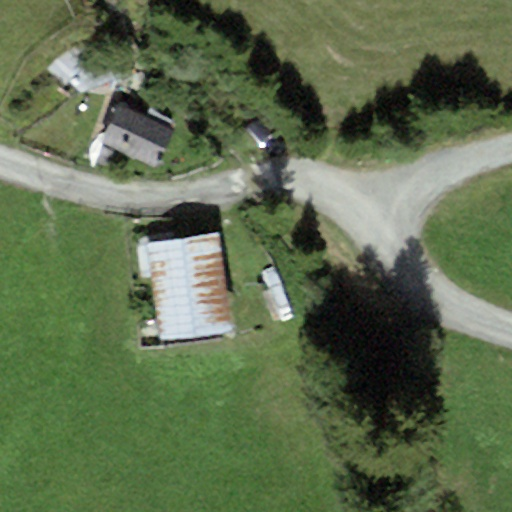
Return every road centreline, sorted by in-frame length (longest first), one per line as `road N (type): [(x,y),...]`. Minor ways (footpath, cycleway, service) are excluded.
road 1 (track): [(0,158),(134,203),(268,184),(389,213)]
road 2 (track): [(389,213),(426,295),(511,330)]
road 3 (track): [(511,152),(389,213)]
